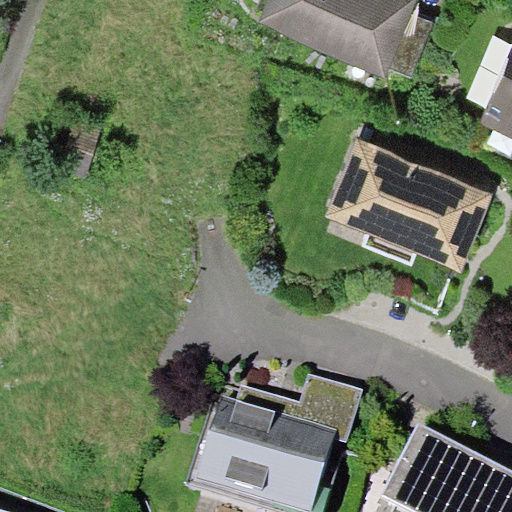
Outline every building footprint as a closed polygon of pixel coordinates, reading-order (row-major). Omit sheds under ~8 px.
[(402,10),(405,0),(266,0),(260,17),(378,66),(379,62),(407,73),(429,21),(402,10)] [(511,69),(485,133),(511,143),(511,69)] [(60,153),(83,160),(89,140),(85,138),(89,128),(71,122),(60,153)] [(412,162),(355,139),(328,206),(377,226),(381,214),(408,225),(404,237),(452,256),(484,177),(417,150),(412,162)] [(233,398),(205,487),(284,511),(328,511),(361,410),(312,394),(304,420),(233,398)] [(511,511),(511,494),(416,446),(382,511),(511,511)]
